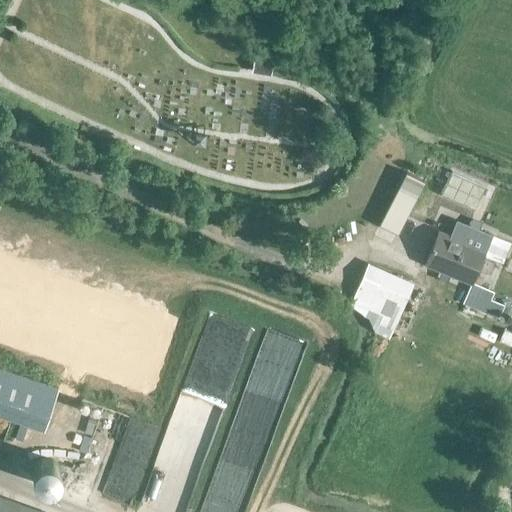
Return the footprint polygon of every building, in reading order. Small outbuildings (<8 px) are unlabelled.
[(251,72),(270,76),(272,62),(253,59),(251,72)] [(202,142),(203,142),(204,137),(204,135),(205,130),(204,129),(202,129),(196,129),(194,128),(193,128),(192,133),(192,135),(191,141),(192,141),(194,141),(200,142),(202,142)] [(397,238),(424,185),(405,176),(378,228),(397,238)] [(456,223),(449,237),(438,232),(424,265),(470,285),(490,237),(456,223)] [(371,294),(366,307),(396,321),(411,286),(367,266),(357,288),(371,294)] [(241,511),(295,359),(259,347),(201,511),(241,511)] [(16,432),(28,454),(48,443),(37,421),(16,432)] [(124,421),(115,451),(142,459),(151,429),(124,421)] [(50,459),(44,459),(38,461),(33,466),(32,472),(33,479),(37,484),(42,486),(48,486),(54,484),(58,479),(60,473),(59,467),(55,462),(50,459)] [(19,491),(48,502),(52,492),(23,481),(19,491)] [(27,511),(0,502),(0,511),(27,511)]
